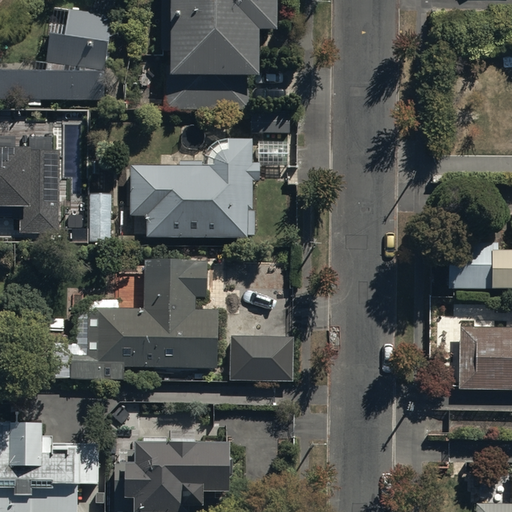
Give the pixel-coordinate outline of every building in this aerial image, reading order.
[(0,66),(0,98),(100,100),(112,0),(92,0),(91,10),(54,6),(47,68),(0,66)] [(159,0),(160,50),(165,50),(165,108),(245,109),(246,72),(258,72),(258,25),(273,26),(273,0),(159,0)] [(251,110),(251,132),(289,133),(290,111),(251,110)] [(213,157),(212,165),(129,163),(128,214),(147,214),(146,233),(253,235),(253,208),(250,207),(250,179),(258,179),(259,161),(250,161),(251,138),(226,137),(226,148),(219,148),(213,157)] [(0,207),(20,208),(20,231),(59,231),(59,150),(31,150),(31,144),(0,143),(0,207)] [(111,194),(89,194),(88,241),(110,241),(111,194)] [(511,287),(511,248),(496,248),(496,240),(447,239),(447,287),(511,287)] [(109,360),(109,377),(122,377),(122,365),(217,365),(217,309),(194,309),(194,298),(204,298),(204,253),(140,253),(140,306),(87,306),(87,337),(86,360),(109,360)] [(511,325),(459,326),(458,388),(511,388),(511,325)] [(293,379),(294,336),(247,335),(247,379),(293,379)] [(0,511),(76,511),(77,483),(98,483),(99,443),(52,443),(52,434),(42,434),(42,419),(0,418),(0,511)] [(228,488),(228,438),(135,437),(135,448),(118,448),(118,461),(114,461),(113,508),(188,509),(188,506),(203,506),(203,488),(228,488)] [(476,511),(511,511),(511,467),(511,468),(511,503),(476,502),(476,511)]
